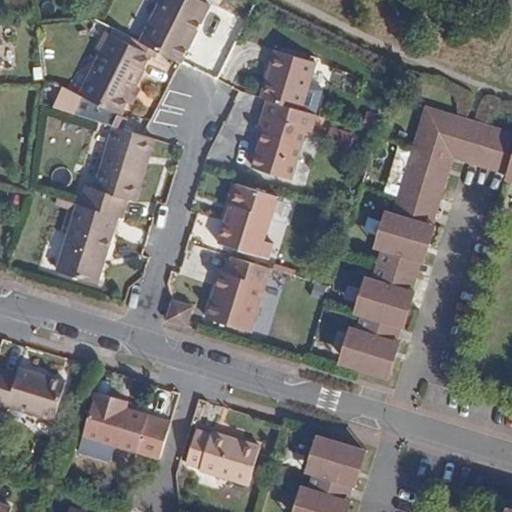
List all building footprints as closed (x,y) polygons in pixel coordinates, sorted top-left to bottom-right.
[(162,0),(141,42),(181,63),(192,43),(189,42),(192,36),(195,36),(211,5),(200,0),(162,0)] [(101,44),(105,48),(112,35),(107,31),(101,44)] [(112,35),(105,48),(81,95),(121,114),(129,98),(134,87),(150,54),(112,35)] [(276,51),(261,98),(268,101),(302,110),(316,63),(276,51)] [(134,87),(129,98),(135,100),(139,89),(134,87)] [(302,110),(268,101),(260,132),(264,133),(253,166),(291,180),(307,130),(302,128),(307,112),(302,110)] [(348,366),(385,377),(455,150),(507,166),(511,167),(511,132),(427,108),(396,213),(392,223),(384,220),(379,238),(386,239),(384,249),(376,278),(372,288),(362,286),(357,302),(368,305),(363,316),(359,329),(355,340),(347,337),(343,352),(352,355),(348,366)] [(302,128),(307,130),(311,132),(317,115),(307,112),(302,128)] [(150,137),(144,136),(115,126),(96,190),(88,187),(81,205),(118,217),(122,218),(128,201),(136,201),(147,162),(145,160),(150,137)] [(227,220),(239,184),(233,182),(221,219),(227,220)] [(279,195),(239,184),(227,220),(220,243),(268,258),(273,245),(265,241),(279,195)] [(81,205),(78,204),(59,270),(99,282),(118,217),(81,205)] [(392,223),(396,213),(388,210),(384,220),(392,223)] [(386,239),(379,238),(376,247),(384,249),(386,239)] [(270,268),(233,256),(222,291),(216,289),(206,319),(251,332),(270,268)] [(372,288),(376,278),(365,275),(362,286),(372,288)] [(173,301),(167,320),(187,326),(192,306),(173,301)] [(368,305),(357,302),(354,313),(363,316),(368,305)] [(355,340),(359,329),(350,327),(347,337),(355,340)] [(343,352),(339,363),(348,366),(352,355),(343,352)] [(0,370),(0,371),(0,399),(10,403),(10,406),(55,420),(65,382),(19,369),(17,376),(0,370)] [(160,461),(172,422),(126,408),(118,406),(121,399),(97,391),(84,436),(160,461)] [(128,401),(121,399),(118,406),(126,408),(128,401)] [(197,430),(186,463),(200,466),(202,470),(250,485),(262,447),(213,432),(210,435),(197,430)] [(327,438),(316,435),(313,444),(324,447),(327,438)] [(342,511),(361,449),(327,438),(324,447),(313,444),(309,460),(319,462),(315,473),(310,488),(307,498),(298,495),(293,511),(294,511),(342,511)] [(306,472),(315,473),(319,462),(309,460),(306,472)] [(301,485),(298,495),(307,498),(310,488),(301,485)]
